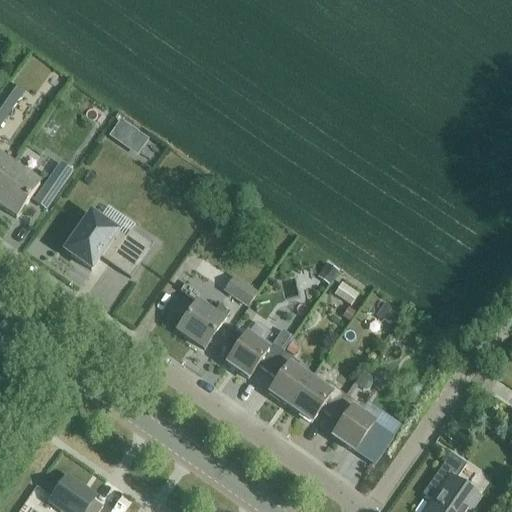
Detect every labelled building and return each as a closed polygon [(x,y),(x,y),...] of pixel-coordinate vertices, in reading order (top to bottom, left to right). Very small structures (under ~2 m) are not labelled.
[(111,135),(135,154),(149,138),(125,118),(111,135)] [(0,183),(11,168),(0,160),(0,183)] [(11,168),(0,183),(0,208),(17,220),(39,187),(11,168)] [(125,241),(91,217),(64,255),(91,273),(100,260),(130,281),(153,249),(131,233),(125,241)] [(335,282),(342,271),(330,264),(323,275),(335,282)] [(356,304),(363,292),(345,281),(337,293),(356,304)] [(224,293),(247,310),(255,299),(232,282),(224,293)] [(397,324),(404,310),(386,302),(380,316),(397,324)] [(177,334),(203,352),(228,316),(217,309),(212,317),(196,306),(177,334)] [(247,338),(227,366),(248,381),(257,368),(268,375),(283,355),(282,354),(292,340),(282,333),(272,347),(265,343),(262,348),(247,338)] [(283,355),(268,375),(278,382),(269,395),(291,410),(311,382),(297,373),(301,367),(283,355)] [(311,382),(291,410),(312,425),(321,412),(331,419),(345,398),(329,387),(325,392),(311,382)] [(345,398),(331,419),(342,426),(333,439),(354,454),(375,468),(394,440),(374,426),(360,416),(364,411),(345,398)] [(453,486),(465,469),(450,458),(429,489),(439,496),(428,511),(471,511),(478,503),(457,488),(453,486)] [(50,502),(65,511),(98,511),(102,507),(92,500),(94,497),(67,478),(50,502)]
